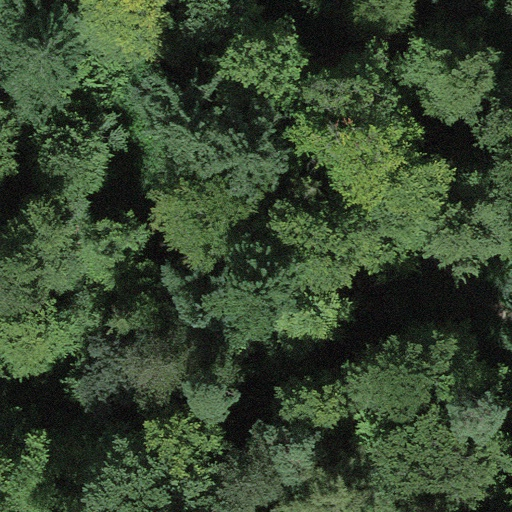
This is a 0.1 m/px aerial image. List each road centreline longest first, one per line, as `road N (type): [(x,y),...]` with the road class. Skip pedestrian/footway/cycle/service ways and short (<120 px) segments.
road 1 (track): [(67,0),(100,27),(241,103),(511,324)]
road 2 (track): [(241,103),(476,0)]
